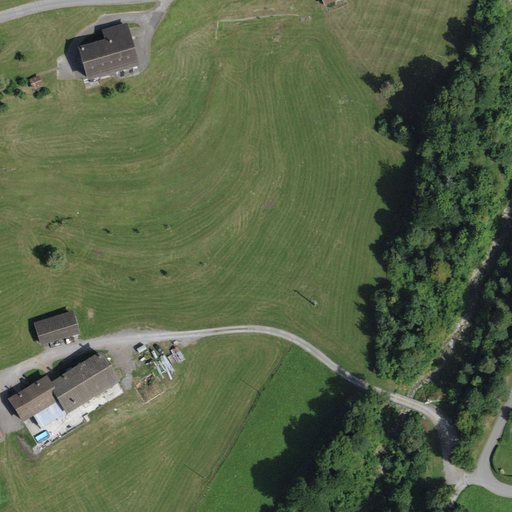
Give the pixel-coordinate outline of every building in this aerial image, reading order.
[(320,0),(326,10),(345,0),(320,0)] [(105,40),(78,48),(88,82),(140,67),(127,24),(103,31),(105,40)] [(44,86),(40,76),(29,80),(34,91),(44,86)] [(74,311),(34,323),(41,346),(81,334),(74,311)] [(48,375),(8,399),(22,422),(59,400),(68,414),(120,382),(101,352),(52,382),(48,375)] [(174,370),(186,365),(180,352),(169,356),(174,370)]
